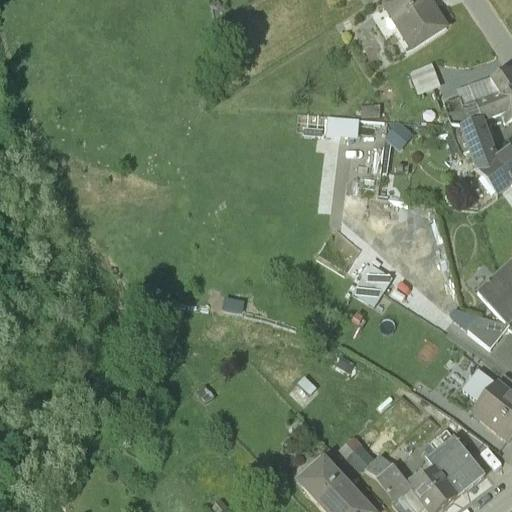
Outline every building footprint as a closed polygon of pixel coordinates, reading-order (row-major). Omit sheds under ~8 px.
[(338,0),(328,0),(310,12),(318,23),(343,7),(338,0)] [(383,0),(375,0),(338,24),(360,59),(404,31),(383,0)] [(448,98),(418,50),(378,74),(408,122),(448,98)] [(407,137),(416,160),(439,151),(429,128),(407,137)] [(511,149),(505,139),(486,146),(497,162),(511,156),(511,149)] [(511,156),(497,162),(486,166),(490,183),(497,180),(506,177),(511,184),(511,185),(511,156)] [(473,170),(460,175),(456,164),(440,170),(448,193),(459,194),(477,187),(473,170)] [(486,166),(473,170),(477,187),(490,183),(486,166)] [(506,177),(497,180),(501,189),(511,184),(506,177)] [(338,182),(337,197),(371,198),(371,184),(338,182)] [(398,212),(410,197),(398,187),(386,202),(398,212)] [(477,187),(458,197),(462,222),(471,220),(476,234),(491,224),(477,187)] [(511,225),(508,220),(494,229),(491,224),(476,234),(475,235),(494,261),(508,251),(511,257),(511,225)] [(350,350),(374,364),(392,334),(368,320),(350,350)] [(511,325),(509,322),(474,354),(502,385),(511,375),(511,325)] [(502,385),(475,377),(463,392),(485,410),(505,386),(502,385)] [(511,445),(501,437),(493,447),(511,462),(511,445)] [(511,462),(493,447),(469,476),(504,505),(511,494),(511,462)]
